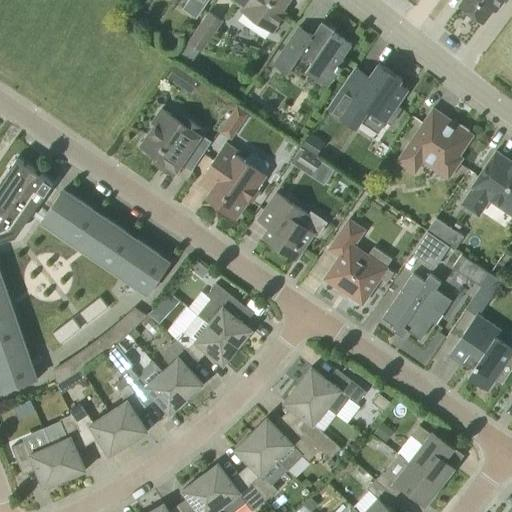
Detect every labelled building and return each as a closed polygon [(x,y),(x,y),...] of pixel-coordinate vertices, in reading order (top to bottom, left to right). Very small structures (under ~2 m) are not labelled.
[(208,0),(188,0),(183,8),(196,17),(208,0)] [(241,9),(273,31),(285,12),(282,10),(288,0),(234,0),(244,6),(241,9)] [(496,11),(503,0),(465,0),(464,1),(462,0),(459,4),(483,22),(493,9),(496,11)] [(202,50),(223,21),(209,11),(188,41),(202,50)] [(339,72),(342,67),(341,66),(345,60),(342,58),(351,44),(334,32),(336,29),(322,20),(312,35),(299,26),(273,64),(287,73),(290,69),(305,79),(310,73),(327,85),(332,78),(337,71),(339,72)] [(346,79),(326,108),(355,128),(360,121),(376,132),(384,120),(391,124),(402,108),(397,105),(408,89),(399,83),(402,79),(379,63),(362,87),(348,78),(347,78),(346,79)] [(155,124),(140,145),(144,148),(144,151),(150,155),(153,154),(157,157),(164,161),(160,166),(174,175),(181,165),(191,171),(211,142),(201,135),(205,130),(184,116),(181,121),(178,119),(162,108),(152,122),(155,124)] [(422,124),(398,160),(415,172),(423,161),(448,178),(462,157),(459,155),(473,134),(469,132),(469,128),(461,123),(457,124),(453,121),(447,117),(433,108),(422,124)] [(310,132),(301,146),(316,156),(325,142),(310,132)] [(254,154),(244,159),(238,154),(240,150),(226,141),(210,165),(199,182),(211,190),(206,198),(236,218),(248,202),(249,200),(252,202),(260,190),(257,188),(267,175),(268,163),(254,154)] [(321,159),(316,156),(301,146),(291,162),(315,178),(319,172),(315,169),(321,159)] [(511,161),(496,150),(485,167),(471,186),(472,187),(461,203),(478,215),(489,199),(511,214),(511,161)] [(0,232),(11,229),(32,198),(37,201),(35,204),(37,205),(39,202),(40,203),(53,184),(46,177),(17,157),(16,159),(20,162),(14,171),(10,168),(0,182),(0,232)] [(60,193),(44,216),(61,227),(63,229),(81,241),(83,243),(99,220),(102,215),(93,209),(82,201),(68,192),(64,189),(61,193),(60,193)] [(270,202),(258,218),(270,226),(264,234),(263,236),(296,259),(313,233),(318,236),(328,221),(311,210),(309,214),(276,192),(270,202)] [(99,220),(83,243),(98,253),(116,266),(117,266),(133,243),(136,238),(127,232),(118,225),(102,215),(99,220)] [(450,246),(455,249),(464,236),(436,217),(427,230),(427,231),(427,230),(442,241),(450,246)] [(339,256),(324,278),(347,293),(347,298),(356,304),(361,303),(362,304),(380,277),(388,282),(394,272),(387,267),(393,259),(374,246),(368,255),(354,245),(365,230),(349,219),(340,232),(329,249),(339,256)] [(450,246),(442,241),(427,230),(427,231),(412,252),(435,267),(450,246)] [(133,243),(117,266),(134,278),(152,290),(168,267),(171,262),(161,255),(154,250),(136,238),(133,243)] [(196,260),(190,268),(202,277),(209,269),(196,260)] [(479,264),(469,278),(481,286),(490,272),(479,264)] [(481,286),(475,294),(487,302),(502,281),(490,272),(481,286)] [(443,313),(433,306),(442,293),(436,289),(441,281),(430,273),(425,281),(413,273),(394,301),(382,317),(394,326),(392,329),(403,337),(408,330),(421,339),(433,321),(436,323),(443,313)] [(198,314),(238,346),(252,329),(232,312),(240,301),(216,282),(207,294),(212,298),(198,314)] [(151,315),(163,322),(178,297),(166,290),(151,315)] [(100,296),(93,301),(101,312),(108,306),(100,296)] [(93,301),(87,306),(95,317),(101,312),(93,301)] [(0,303),(0,347),(19,341),(18,339),(11,319),(5,302),(0,303)] [(87,306),(80,312),(87,321),(88,322),(95,317),(87,306)] [(128,312),(139,323),(150,314),(149,312),(146,314),(135,306),(128,312)] [(122,318),(133,330),(139,323),(128,312),(122,318)] [(488,389),(496,378),(502,382),(501,383),(502,384),(511,369),(511,338),(504,340),(497,335),(501,329),(477,312),(460,338),(449,354),(462,363),(465,360),(474,367),(468,376),(488,389)] [(198,314),(178,339),(195,356),(203,347),(224,364),(238,346),(198,314)] [(73,317),(66,322),(74,333),(81,328),(80,327),(75,320),(73,317)] [(116,323),(126,336),(133,330),(122,318),(116,323)] [(66,322),(59,328),(67,338),(74,333),(66,322)] [(109,329),(119,341),(126,336),(116,323),(109,329)] [(59,328),(52,333),(60,343),(67,338),(59,328)] [(109,329),(102,334),(112,347),(117,343),(119,341),(109,329)] [(105,353),(105,352),(112,347),(102,334),(96,340),(105,353)] [(163,371),(187,398),(203,383),(186,364),(195,356),(178,339),(166,350),(166,357),(171,363),(163,371)] [(89,345),(98,358),(105,353),(96,340),(89,345)] [(0,347),(0,391),(5,390),(24,384),(33,381),(25,360),(19,341),(0,347)] [(127,381),(136,374),(132,369),(132,363),(117,343),(112,347),(105,352),(123,375),(122,375),(127,381)] [(82,350),(90,363),(98,358),(89,345),(82,350)] [(83,367),(90,363),(82,350),(75,354),(83,367)] [(76,372),(81,369),(83,367),(75,354),(67,359),(76,372)] [(60,364),(68,377),(76,372),(67,359),(60,364)] [(163,371),(153,360),(142,370),(142,374),(138,377),(153,394),(170,413),(187,398),(163,371)] [(60,364),(53,368),(58,381),(55,383),(56,384),(57,384),(68,377),(60,364)] [(298,384),(327,407),(336,414),(349,397),(357,403),(366,391),(341,371),(332,382),(312,366),(298,384)] [(68,377),(57,384),(61,392),(86,377),(81,369),(76,372),(68,377)] [(143,401),(153,394),(138,377),(136,374),(127,381),(128,383),(143,401)] [(109,411),(129,442),(148,430),(133,408),(143,401),(128,383),(119,390),(126,400),(109,411)] [(314,423),(327,407),(298,384),(284,401),(305,418),(295,426),(320,449),(320,448),(330,458),(341,447),(314,423)] [(25,402),(14,406),(18,417),(35,410),(31,400),(25,402)] [(69,409),(71,413),(86,439),(96,432),(110,455),(129,442),(109,411),(93,421),(80,402),(69,409)] [(50,444),(65,478),(86,469),(75,445),(86,439),(71,413),(60,418),(68,437),(50,444)] [(288,469),(303,454),(309,459),(320,449),(295,426),(286,435),(267,417),(251,432),(277,459),(278,458),(286,467),(288,469)] [(423,444),(409,462),(440,485),(455,467),(445,459),(454,447),(433,431),(431,433),(419,424),(411,435),(423,444)] [(251,432),(235,448),(254,467),(244,475),(266,500),(278,490),(270,482),(286,467),(278,458),(277,459),(251,432)] [(65,478),(50,444),(30,453),(25,440),(11,446),(21,469),(34,463),(45,487),(65,478)] [(376,479),(395,496),(404,488),(426,504),(440,485),(409,462),(398,453),(384,472),(384,471),(376,479)] [(200,476),(222,505),(227,511),(232,511),(246,501),(253,510),(266,500),(244,475),(234,483),(218,462),(200,476)] [(214,511),(222,505),(200,476),(182,490),(198,510),(196,511),(214,511)] [(364,511),(394,511),(387,505),(395,496),(376,479),(367,488),(378,498),(364,511)] [(169,511),(164,503),(147,511),(169,511)]
